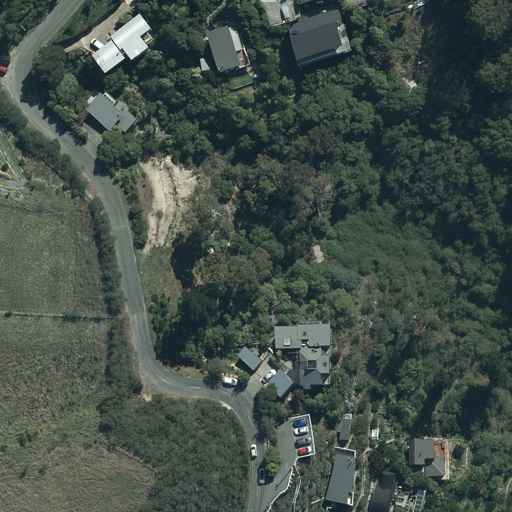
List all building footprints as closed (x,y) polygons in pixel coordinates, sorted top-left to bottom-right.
[(141,20),(93,54),(110,78),(158,44),(141,20)] [(353,62),(342,20),(292,33),(302,75),(353,62)] [(239,32),(208,41),(220,79),(251,70),(239,32)] [(129,119),(105,95),(88,111),(112,136),(129,119)] [(335,409),(337,349),(281,348),(281,371),(306,371),(305,409),(335,409)] [(266,374),(251,360),(241,371),(255,385),(266,374)] [(300,405),(285,390),(272,403),(286,418),(300,405)] [(337,434),(348,436),(350,424),(339,422),(337,434)] [(355,461),(336,455),(325,501),(347,508),(348,497),(352,498),(355,461)] [(420,511),(423,500),(416,499),(415,504),(414,504),(411,511),(420,511)]
